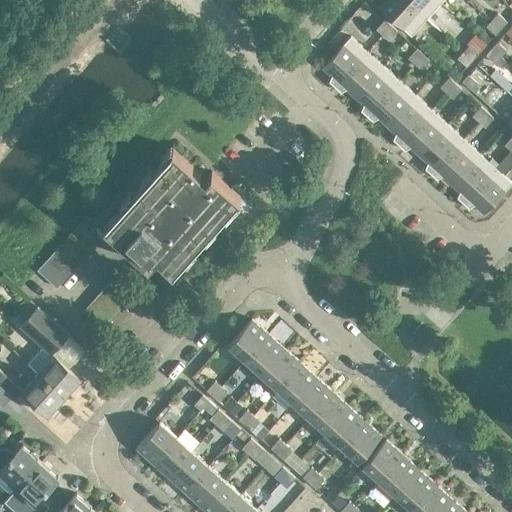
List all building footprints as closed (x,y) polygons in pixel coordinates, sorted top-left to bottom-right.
[(426,18),(406,0),(384,0),(379,6),(411,35),(426,18)] [(441,2),(438,0),(406,0),(426,18),(441,2)] [(497,12),(491,19),(501,28),(507,21),(497,12)] [(382,34),(391,24),(384,18),(375,28),(382,34)] [(491,19),(485,25),(495,34),(501,28),(491,19)] [(388,40),(397,30),(391,24),(382,34),(388,40)] [(329,80),(335,86),(367,51),(351,36),(322,67),(331,75),(329,80)] [(490,48),(500,57),(507,50),(497,41),(490,48)] [(472,59),(478,53),(468,44),(463,51),(472,59)] [(414,63),(423,53),(416,47),(408,57),(414,63)] [(490,48),(485,54),(495,63),(500,57),(490,48)] [(367,51),(335,86),(341,91),(346,88),(355,96),(383,65),(367,51)] [(472,59),(463,51),(457,57),(466,66),(472,59)] [(421,69),(429,59),(423,53),(414,63),(421,69)] [(383,65),(355,96),(363,104),(362,110),(367,115),(399,79),(383,65)] [(468,73),(462,80),(471,89),(477,82),(468,73)] [(446,92),(455,82),(448,76),(440,86),(446,92)] [(399,79),(367,115),(373,120),(378,117),(387,125),(415,94),(399,79)] [(453,98),(461,88),(455,82),(446,92),(453,98)] [(415,94),(387,125),(395,133),(394,139),(399,144),(431,108),(415,94)] [(478,121),(487,111),(480,106),(471,115),(478,121)] [(431,108),(399,144),(405,149),(410,146),(419,154),(447,123),(431,108)] [(485,127),(493,117),(487,111),(478,121),(485,127)] [(447,123),(419,154),(427,162),(425,167),(431,173),(463,137),(447,123)] [(463,137),(431,173),(437,178),(442,175),(451,183),(479,152),(463,137)] [(174,149),(105,225),(166,281),(241,199),(213,173),(207,179),(174,149)] [(479,152),(451,183),(459,191),(458,197),(463,202),(495,166),(479,152)] [(495,166),(463,202),(469,207),(474,205),(483,213),(511,181),(495,166)] [(86,215),(78,224),(97,241),(105,232),(86,215)] [(97,241),(78,224),(70,233),(89,250),(97,241)] [(89,250),(70,233),(62,242),(81,259),(89,250)] [(81,259),(62,242),(54,251),(72,269),(81,259)] [(72,269),(54,251),(45,261),(64,278),(72,269)] [(64,278),(45,261),(38,269),(57,286),(64,278)] [(124,265),(115,275),(134,291),(142,282),(124,265)] [(134,291),(115,275),(107,283),(127,300),(134,291)] [(127,300),(107,283),(99,292),(118,309),(127,300)] [(118,309),(99,292),(91,302),(110,319),(118,309)] [(110,319),(91,302),(83,310),(102,328),(110,319)] [(53,351),(68,335),(38,308),(23,325),(46,346),(29,364),(39,373),(66,397),(82,378),(53,351)] [(228,343),(245,359),(268,333),(252,318),(228,343)] [(268,333),(245,359),(261,373),(284,348),(268,333)] [(284,348),(261,373),(277,388),(300,362),(284,348)] [(300,362),(277,388),(293,402),(316,376),(300,362)] [(0,385),(12,396),(20,388),(0,369),(0,385)] [(232,391),(243,382),(235,372),(224,380),(232,391)] [(66,397),(39,373),(23,391),(49,414),(66,397)] [(316,376),(293,402),(309,417),(332,391),(316,376)] [(213,395),(221,385),(215,380),(206,389),(213,395)] [(213,395),(219,401),(228,391),(221,385),(213,395)] [(332,391),(309,417),(325,431),(348,405),(332,391)] [(273,393),(265,403),(279,415),(287,405),(273,393)] [(209,400),(202,394),(193,403),(200,409),(209,400)] [(348,405),(325,431),(341,445),(365,420),(348,405)] [(216,424),(225,414),(218,408),(209,418),(216,424)] [(245,424),(253,414),(247,408),(238,418),(245,424)] [(222,429),(231,419),(225,414),(216,424),(222,429)] [(245,424),(251,430),(260,420),(253,414),(245,424)] [(365,420),(341,445),(358,461),(381,435),(365,420)] [(136,446),(153,462),(176,436),(159,421),(136,446)] [(176,436),(153,462),(169,476),(192,450),(176,436)] [(257,443),(250,437),(241,446),(248,452),(257,443)] [(277,453),(285,443),(279,437),(270,447),(277,453)] [(386,438),(363,464),(380,479),(403,453),(386,438)] [(257,443),(248,452),(254,458),(263,449),(257,443)] [(277,453),(283,459),(292,449),(285,443),(277,453)] [(0,468),(0,470),(17,486),(41,460),(23,444),(0,468)] [(192,450),(169,476),(185,491),(208,465),(192,450)] [(403,453),(380,479),(396,493),(419,468),(403,453)] [(41,460),(17,486),(4,501),(12,508),(25,493),(35,503),(59,476),(41,460)] [(208,465),(185,491),(201,505),(224,479),(208,465)] [(280,481),(289,471),(282,465),(273,475),(280,481)] [(309,482),(318,472),(311,466),(302,476),(309,482)] [(419,468),(396,493),(412,508),(435,482),(419,468)] [(286,487),(295,477),(289,471),(280,481),(286,487)] [(309,482),(315,488),(324,478),(318,472),(309,482)] [(224,479),(201,505),(208,511),(223,511),(240,493),(224,479)] [(435,482),(412,508),(416,511),(437,511),(451,497),(435,482)] [(59,511),(92,511),(95,509),(77,493),(59,511)] [(240,493),(223,511),(252,511),(256,508),(240,493)] [(451,497),(437,511),(466,511),(467,511),(451,497)] [(342,511),(349,511),(355,506),(349,500),(340,510),(342,511)]
